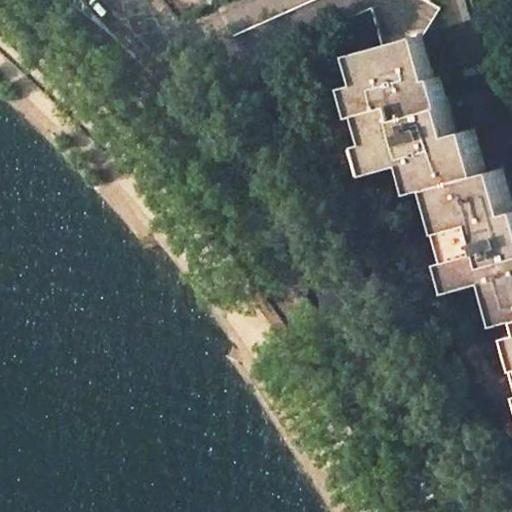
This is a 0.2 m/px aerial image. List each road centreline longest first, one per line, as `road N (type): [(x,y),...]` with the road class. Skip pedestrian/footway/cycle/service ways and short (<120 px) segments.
road 1 (primary): [(482,511),(330,285),(166,86)]
road 2 (primary): [(166,86),(72,0)]
